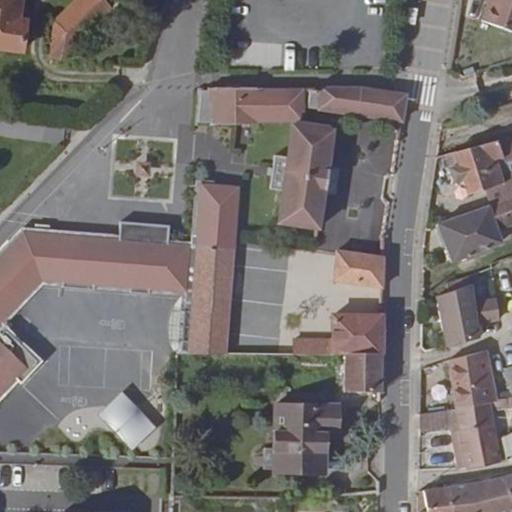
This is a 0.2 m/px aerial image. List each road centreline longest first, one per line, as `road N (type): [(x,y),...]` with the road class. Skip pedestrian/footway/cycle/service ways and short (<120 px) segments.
road 1 (residential): [(439,0),(398,263),(394,511)]
road 2 (residential): [(26,209),(169,64),(180,0)]
